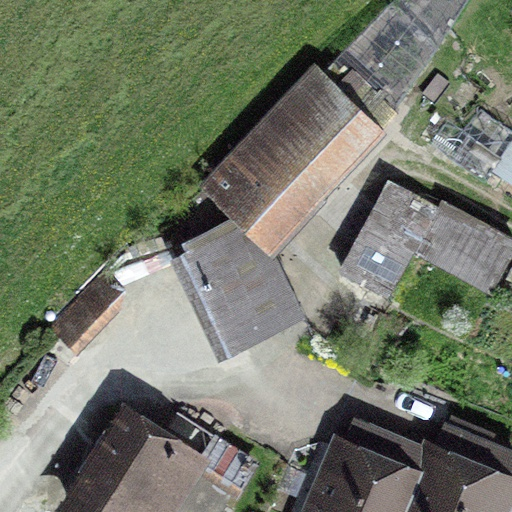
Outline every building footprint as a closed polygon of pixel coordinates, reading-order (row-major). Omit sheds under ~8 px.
[(314,81),(206,178),(274,244),(375,136),(371,133),(391,110),(363,85),(343,107),(314,81)] [(511,226),(385,173),(343,272),(394,293),(412,251),(495,287),(511,247),(511,226)] [(238,223),(186,249),(193,264),(228,334),(288,305),(260,248),(252,251),(238,223)] [(132,294),(167,363),(228,334),(193,264),(132,294)] [(112,303),(95,285),(58,321),(76,339),(112,303)] [(80,511),(165,511),(198,461),(235,486),(249,465),(212,440),(214,436),(178,412),(162,438),(128,416),(71,506),(80,511)] [(449,417),(433,454),(429,453),(403,511),(497,511),(508,486),(505,484),(511,466),(511,454),(488,445),(492,435),(449,417)] [(403,511),(429,453),(355,421),(343,449),(339,448),(311,511),(403,511)]
